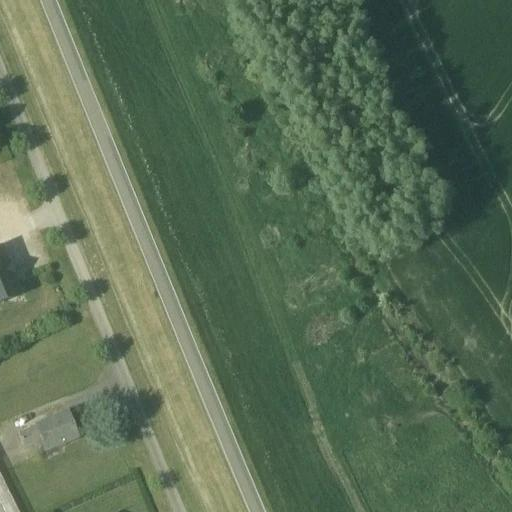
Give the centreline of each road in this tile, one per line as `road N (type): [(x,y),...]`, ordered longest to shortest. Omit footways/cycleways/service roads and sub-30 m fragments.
road 1 (tertiary): [(265,511),(47,0)]
road 2 (track): [(143,0),(240,233),(306,427),(348,511)]
road 3 (unclassified): [(177,511),(0,80)]
